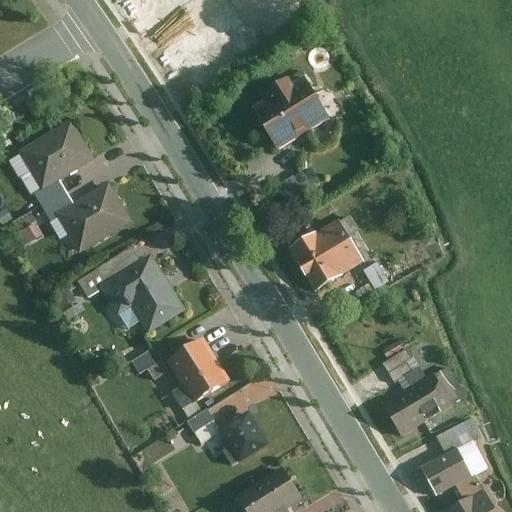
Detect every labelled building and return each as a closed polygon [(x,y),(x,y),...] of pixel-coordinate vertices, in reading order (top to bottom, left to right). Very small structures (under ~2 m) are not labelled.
[(210,21),(245,1),(245,0),(188,0),(155,20),(173,51),(184,45),(189,55),(204,46),(201,40),(216,31),(210,21)] [(214,56),(193,69),(210,95),(231,82),(214,56)] [(272,103),(255,112),(277,154),(332,125),(309,81),(295,89),(291,83),(268,95),(272,103)] [(72,125),(20,156),(44,195),(96,165),(72,125)] [(111,187),(60,217),(80,255),(133,225),(111,187)] [(363,268),(339,226),(290,252),(315,297),(363,268)] [(154,260),(103,290),(120,318),(135,309),(150,335),(186,314),(154,260)] [(370,269),(377,290),(393,284),(385,263),(370,269)] [(204,343),(169,363),(195,406),(229,386),(204,343)] [(143,360),(157,382),(174,371),(160,349),(143,360)] [(441,376),(385,409),(402,438),(459,406),(441,376)] [(250,413),(219,431),(240,465),(270,448),(250,413)] [(458,450),(422,469),(437,498),(473,479),(458,450)] [(290,511),(304,504),(286,473),(238,500),(244,511),(290,511)] [(497,511),(487,492),(451,511),(497,511)]
